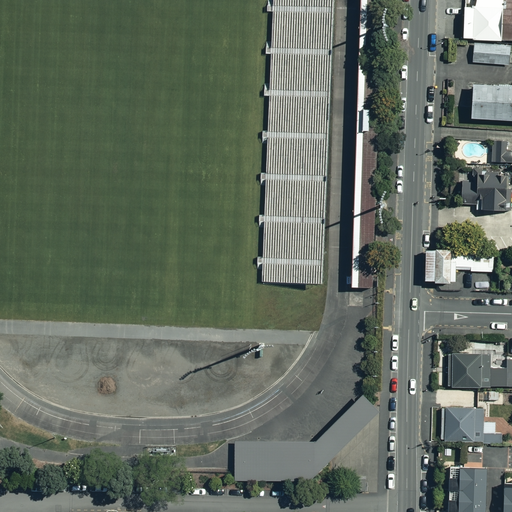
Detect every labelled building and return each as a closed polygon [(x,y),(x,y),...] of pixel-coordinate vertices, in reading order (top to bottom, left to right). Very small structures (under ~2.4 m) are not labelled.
[(385,0),(363,0),(354,288),(376,289),(385,0)] [(511,0),(478,0),(478,8),(466,8),(465,39),(511,40),(511,0)] [(466,48),(465,59),(472,60),(472,61),(508,64),(510,44),(473,42),(473,48),(466,48)] [(511,89),(475,88),(474,107),(473,117),(511,118),(511,89)] [(509,144),(494,143),(493,164),(511,164),(511,152),(509,153),(509,144)] [(509,172),(475,172),(476,182),(464,182),(464,205),(478,205),(478,212),(511,211),(511,189),(509,189),(509,172)] [(497,276),(497,257),(473,257),(473,251),(439,251),(439,253),(439,283),(453,283),(454,270),(468,271),(468,276),(497,276)] [(428,283),(439,283),(439,253),(429,252),(428,283)] [(503,277),(491,277),(491,289),(502,289),(503,277)] [(147,326),(74,323),(72,372),(146,375),(147,326)] [(491,352),(448,352),(448,385),(511,384),(511,363),(506,364),(506,369),(491,369),(491,352)] [(238,472),(238,482),(312,483),(330,465),(349,446),(379,415),(381,414),(377,410),(374,407),(365,398),(333,429),(318,444),(238,443),(238,468),(238,472)] [(482,408),(442,406),(441,439),(501,442),(501,430),(495,429),(495,421),(481,420),(482,408)] [(478,511),(480,472),(454,471),(454,482),(443,482),(442,511),(478,511)] [(367,493),(367,480),(355,480),(355,493),(367,493)] [(511,511),(511,491),(501,491),(500,511),(511,511)]
